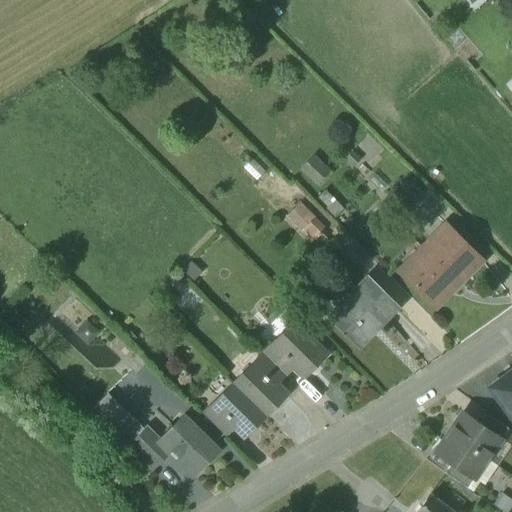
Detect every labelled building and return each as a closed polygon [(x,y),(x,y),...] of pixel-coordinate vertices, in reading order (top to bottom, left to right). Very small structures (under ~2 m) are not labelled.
[(445,223),(399,270),(430,301),(454,277),(458,281),(480,258),(445,223)] [(366,276),(328,315),(358,344),(396,306),(366,276)] [(293,321),(272,342),(293,364),(303,373),(324,352),(293,321)] [(293,364),(272,342),(263,352),(284,373),(293,364)] [(284,373),(263,352),(253,361),(274,383),(284,373)] [(253,361),(233,382),(264,413),(284,392),(274,383),(253,361)] [(511,369),(490,386),(511,415),(511,414),(511,369)] [(264,413),(233,382),(212,403),(234,424),(243,434),(264,413)] [(234,424),(212,403),(203,412),(224,434),(234,424)] [(478,422),(462,411),(448,430),(486,456),(500,437),(478,422)] [(507,426),(486,411),(478,422),(500,437),(507,426)] [(213,445),(183,416),(161,438),(160,439),(171,449),(169,451),(170,451),(192,473),(207,458),(203,454),(213,445)] [(161,438),(146,424),(125,446),(150,471),(170,451),(169,451),(171,449),(160,439),(161,438)] [(486,456),(448,430),(435,449),(452,461),(473,476),(486,456)] [(473,476),(452,461),(445,471),(467,485),(473,476)] [(456,511),(429,492),(414,511),(456,511)]
